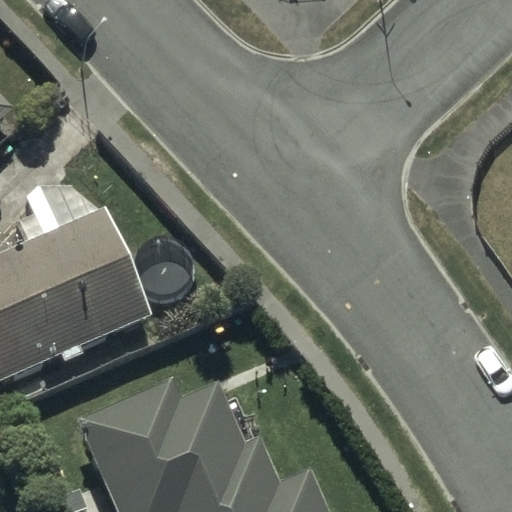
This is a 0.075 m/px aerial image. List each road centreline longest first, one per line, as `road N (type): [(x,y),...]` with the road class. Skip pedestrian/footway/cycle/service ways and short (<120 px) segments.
road 1 (residential): [(503,511),(463,428),(290,189)]
road 2 (residential): [(492,0),(290,189)]
road 3 (residential): [(290,189),(106,0)]
